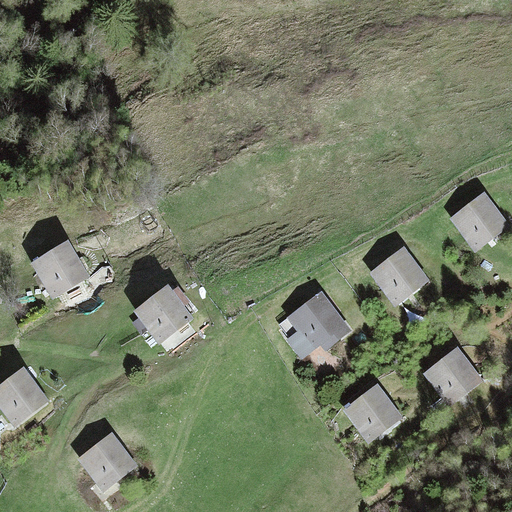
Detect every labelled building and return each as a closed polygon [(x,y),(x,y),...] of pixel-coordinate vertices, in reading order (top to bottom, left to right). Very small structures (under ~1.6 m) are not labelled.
[(487,200),(454,223),(477,255),(510,232),(487,200)] [(70,249),(34,268),(52,304),(89,284),(70,249)] [(408,256),(373,280),(394,310),(429,286),(408,256)] [(169,292),(137,317),(163,349),(194,324),(169,292)] [(326,298),(289,323),(314,360),(351,335),(326,298)] [(457,353),(423,377),(447,411),(482,387),(457,353)] [(27,375),(0,393),(0,407),(16,430),(49,407),(27,375)] [(379,392),(343,416),(365,449),(401,425),(379,392)] [(117,441),(84,464),(107,497),(140,474),(117,441)]
